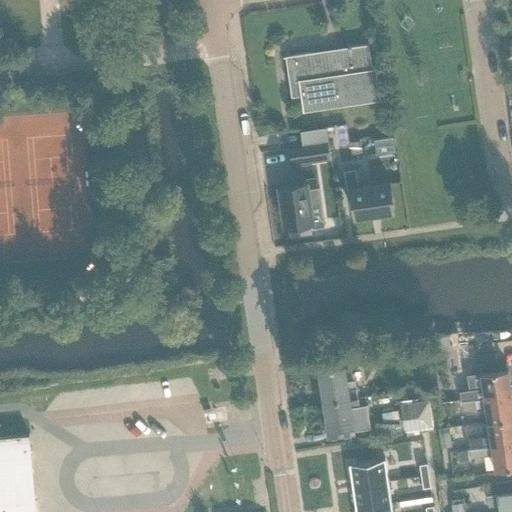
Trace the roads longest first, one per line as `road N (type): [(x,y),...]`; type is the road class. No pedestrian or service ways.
road 1 (unclassified): [(283,511),(216,44)]
road 2 (residential): [(0,68),(216,44)]
road 3 (residential): [(511,194),(501,174),(476,0)]
